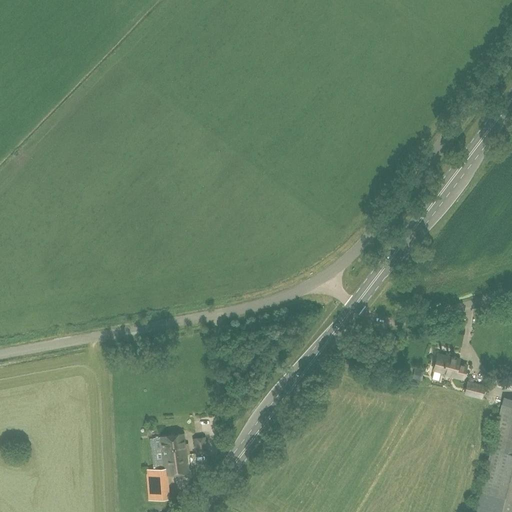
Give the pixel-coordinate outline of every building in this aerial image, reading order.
[(433,370),(441,372),(440,374),(462,379),(466,366),(457,363),(458,359),(437,354),(433,370)] [(464,394),(481,399),(486,385),(468,380),(464,394)] [(511,399),(503,397),(498,417),(488,415),(487,420),(492,421),(492,422),(497,423),(480,493),(511,500),(511,399)] [(164,468),(147,469),(149,500),(167,498),(165,474),(188,471),(183,433),(160,436),(164,468)] [(196,453),(207,452),(205,437),(194,438),(196,453)]
